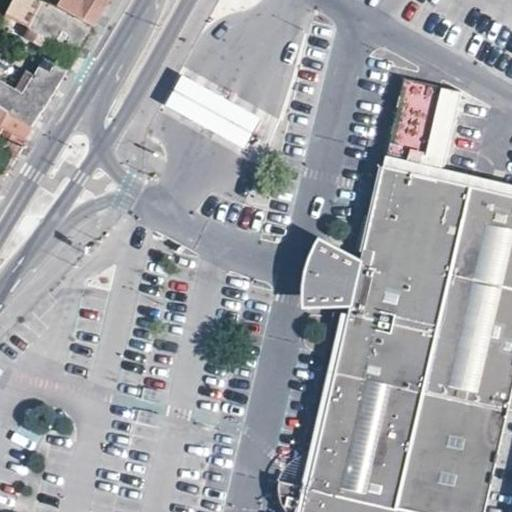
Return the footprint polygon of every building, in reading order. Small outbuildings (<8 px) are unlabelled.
[(81,48),(92,30),(45,2),(40,0),(14,0),(12,4),(37,17),(31,28),(61,45),(65,38),(81,48)] [(58,0),(57,4),(95,26),(110,0),(58,0)] [(77,55),(81,48),(65,38),(61,45),(77,55)] [(2,44),(0,47),(0,82),(15,90),(26,73),(35,77),(41,67),(35,64),(2,44)] [(35,77),(26,73),(15,90),(0,82),(0,105),(9,112),(3,127),(26,140),(68,71),(39,56),(35,64),(41,67),(35,77)] [(511,511),(511,194),(448,179),(429,174),(431,166),(452,170),(471,91),(413,77),(392,165),(352,328),(317,474),(307,511),(511,511)] [(234,143),(244,148),(259,119),(249,114),(233,106),(223,101),(206,92),(196,86),(184,81),(170,109),(180,114),(190,120),(209,129),(219,135),(234,143)] [(0,184),(26,140),(3,127),(9,112),(0,105),(0,184)] [(307,511),(317,474),(352,328),(392,165),(384,163),(362,255),(355,282),(352,293),(351,298),(350,304),(333,376),(302,503),(299,511),(307,511)] [(431,166),(429,174),(448,179),(511,194),(511,184),(452,170),(431,166)] [(357,252),(321,233),(320,235),(313,247),(309,260),(305,274),(304,287),(304,299),(304,305),(341,304),(350,304),(351,298),(352,293),(355,282),(362,255),(357,252)]
